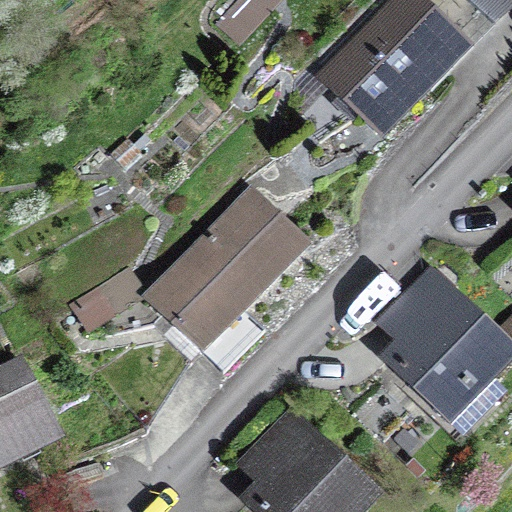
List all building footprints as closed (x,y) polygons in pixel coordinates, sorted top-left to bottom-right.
[(237,0),(215,23),(234,41),(274,0),(237,0)] [(482,53),(427,0),(394,0),(312,82),(382,152),(482,53)] [(142,307),(202,370),(313,264),(253,202),(142,307)] [(511,361),(511,338),(448,284),(386,355),(461,420),(511,361)] [(0,376),(0,460),(59,433),(27,364),(0,376)] [(243,511),(393,511),(395,510),(296,415),(236,478),(257,498),(243,511)] [(68,511),(56,474),(0,492),(0,511),(68,511)]
